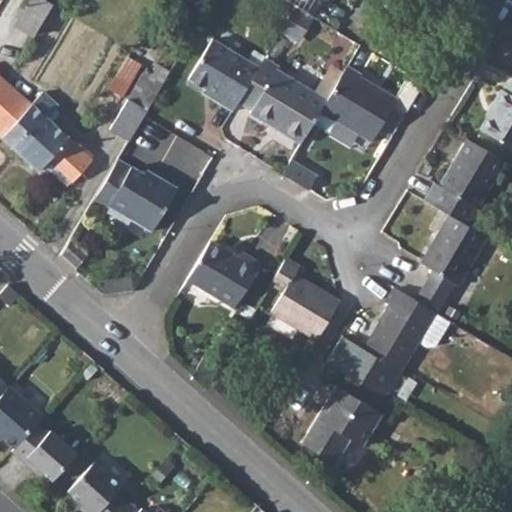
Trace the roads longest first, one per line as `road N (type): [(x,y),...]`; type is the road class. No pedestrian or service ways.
road 1 (residential): [(347,227),(314,225),(261,195),(212,204),(121,345)]
road 2 (residential): [(501,0),(375,212),(347,227)]
road 3 (residential): [(121,345),(306,511)]
road 4 (residential): [(0,238),(121,345)]
